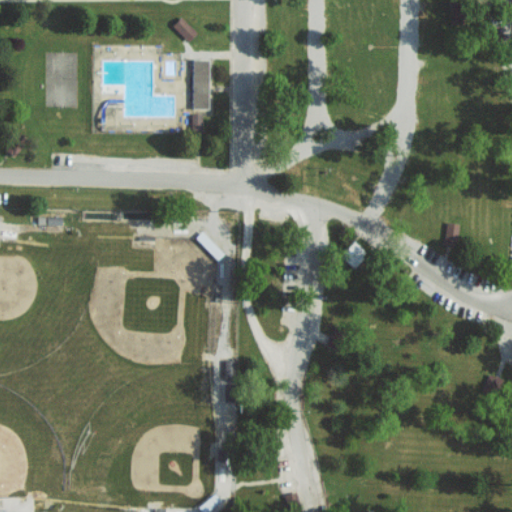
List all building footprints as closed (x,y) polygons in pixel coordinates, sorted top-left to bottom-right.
[(170,24),(185,41),(194,32),(179,16),(170,24)] [(306,55),(306,35),(296,35),(296,55),(306,55)] [(204,108),(206,59),(191,58),(189,108),(204,108)] [(189,129),(199,130),(199,114),(189,113),(189,129)] [(441,242),(453,244),(457,223),(445,220),(441,242)] [(192,236),(215,259),(222,252),(199,229),(192,236)] [(338,258),(351,265),(361,246),(348,239),(338,258)] [(286,511),(291,511),(299,509),(293,490),(280,494),(286,511)] [(195,504),(200,511),(201,511),(218,500),(213,492),(195,504)]
